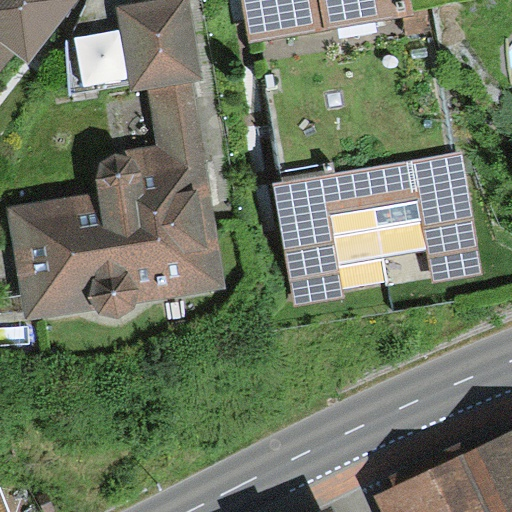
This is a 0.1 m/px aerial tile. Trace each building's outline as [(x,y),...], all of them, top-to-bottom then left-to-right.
[(0,0),(0,57),(5,50),(21,60),(61,0),(0,0)] [(410,0),(239,0),(246,40),(397,15),(395,3),(411,1),(410,0)] [(166,10),(110,18),(119,87),(149,83),(162,185),(122,190),(118,163),(79,169),(83,196),(7,206),(23,326),(91,317),(93,333),(131,328),(128,306),(204,296),(166,10)] [(462,153),(271,185),(292,307),(344,298),(340,276),(427,261),(431,284),(483,276),(462,153)] [(511,511),(511,435),(384,490),(393,511),(511,511)]
